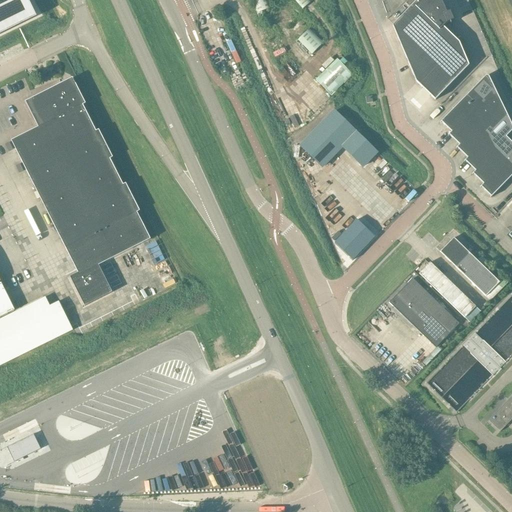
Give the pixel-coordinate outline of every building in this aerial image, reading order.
[(295,0),(302,9),(311,2),(309,0),(295,0)] [(435,100),(469,66),(459,43),(443,27),(447,23),(453,21),(450,12),(447,13),(441,0),(419,0),(421,1),(419,3),(416,1),(393,26),(416,82),(435,100)] [(322,43),(309,29),(298,40),(311,53),(322,43)] [(337,59),(315,79),(331,96),(353,75),(345,68),(349,64),(341,56),(337,59)] [(441,122),(451,132),(449,135),(459,145),(456,148),(457,148),(467,158),(464,161),(465,161),(475,171),(472,174),(473,174),(483,184),(480,187),(481,187),(491,197),(492,198),(511,176),(511,142),(506,137),(511,130),(511,124),(488,76),(486,76),(440,122),(441,123),(441,122)] [(11,141),(39,195),(65,249),(78,273),(70,277),(84,307),(112,293),(98,266),(150,240),(137,213),(140,211),(126,184),(123,185),(110,159),(113,158),(99,130),(96,132),(83,106),(86,104),(72,78),(60,84),(62,87),(56,90),(55,87),(25,102),(36,124),(39,122),(41,126),(11,141)] [(362,167),(376,152),(334,112),(300,147),(322,168),(342,147),(362,167)] [(375,237),(357,220),(334,243),(352,261),(375,237)] [(440,252),(455,267),(469,253),(453,238),(440,252)] [(455,267),(471,283),(485,269),(469,253),(455,267)] [(419,274),(431,285),(441,274),(430,262),(419,274)] [(485,269),(471,283),(485,296),(499,282),(485,269)] [(441,274),(431,285),(442,296),(453,285),(441,274)] [(459,324),(412,279),(389,303),(435,348),(459,324)] [(0,317),(14,310),(1,283),(0,283),(0,281),(0,280),(0,317)] [(453,285),(442,296),(453,307),(464,296),(453,285)] [(464,296),(453,307),(464,318),(475,307),(464,296)] [(0,365),(73,330),(58,302),(49,306),(45,297),(0,319),(0,365)] [(511,396),(488,421),(500,432),(511,418),(511,396)] [(14,462),(36,451),(29,437),(7,447),(14,462)]
